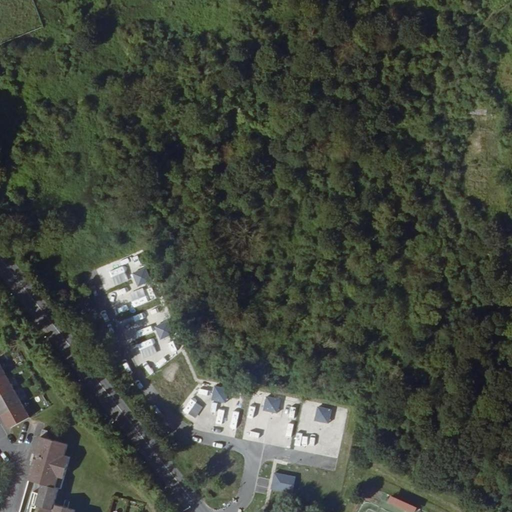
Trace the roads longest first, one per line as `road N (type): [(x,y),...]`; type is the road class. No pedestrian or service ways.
road 1 (secondary): [(202,511),(0,259)]
road 2 (residential): [(254,449),(177,426),(130,365),(93,276)]
